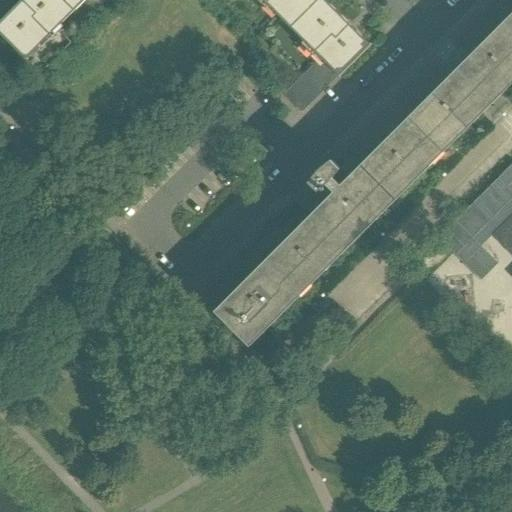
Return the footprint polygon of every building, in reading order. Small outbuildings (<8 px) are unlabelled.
[(262,0),(321,58),(340,76),(371,45),(370,44),(325,0),(22,0),(0,22),(0,33),(26,60),(27,59),(85,0),(262,0)] [(511,14),(469,57),(469,58),(457,69),(446,80),(345,181),(337,173),(340,169),(331,160),(318,170),(309,182),(312,186),(309,189),(308,188),(307,188),(305,188),(304,188),(303,189),(302,190),(302,192),(302,193),(302,194),(303,195),(298,200),(297,199),(296,200),(311,215),(229,297),(215,311),(250,346),(264,333),(481,115),(479,113),(491,102),(502,91),(504,92),(511,83),(511,14)] [(321,58),(312,66),(329,83),(337,76),(339,77),(340,76),(321,58)] [(312,66),(303,75),(320,92),(329,83),(312,66)] [(303,75),(294,84),(311,101),(320,92),(303,75)] [(311,101),(294,84),(284,94),(302,112),(303,111),(302,111),(311,101)] [(511,216),(492,236),(511,255),(511,216)]
